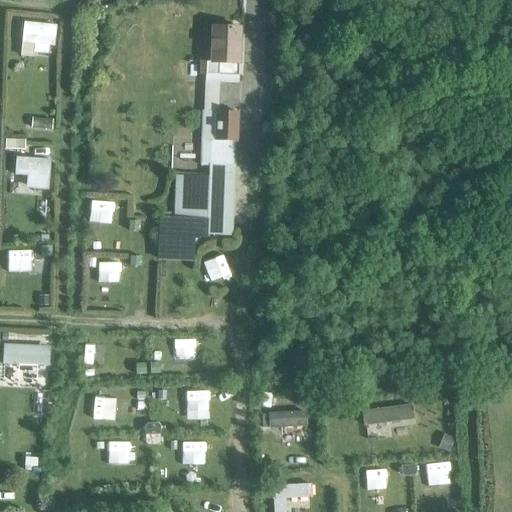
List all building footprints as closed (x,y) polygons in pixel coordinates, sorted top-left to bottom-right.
[(54,46),(56,26),(24,23),(21,57),(33,58),(34,53),(48,54),(49,46),(54,46)] [(240,29),(224,28),(224,26),(217,26),(217,28),(212,28),(211,62),(206,62),(205,76),(203,112),(201,167),(209,167),(209,173),(208,173),(208,178),(176,177),(174,218),(159,217),(157,261),(194,262),(194,240),(207,240),(207,237),(212,237),(212,234),(232,235),(234,166),(235,142),(237,142),(238,113),(219,112),(219,83),(238,83),(239,64),(240,29)] [(25,151),(25,141),(6,140),(5,150),(25,151)] [(49,190),(51,161),(16,158),(15,175),(27,176),(26,189),(49,190)] [(10,263),(51,262),(51,248),(30,248),(31,250),(9,251),(10,263)] [(3,364),(49,367),(50,347),(4,345),(3,364)] [(364,427),(414,420),(412,405),(362,412),(364,427)] [(262,429),(307,427),(306,412),(268,414),(268,415),(261,415),(262,429)] [(311,484),(271,487),(272,500),(273,500),(274,511),(286,511),(285,500),(312,498),(311,484)]
